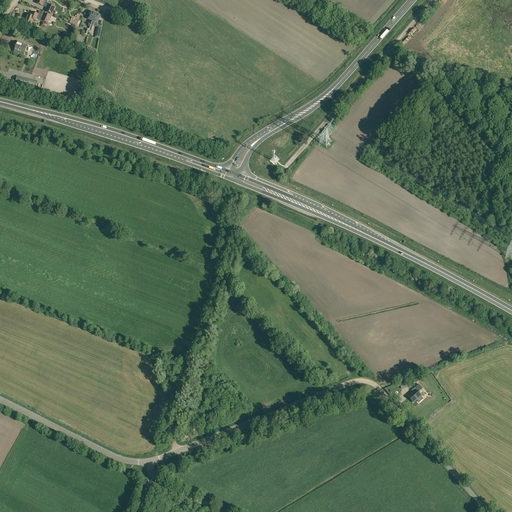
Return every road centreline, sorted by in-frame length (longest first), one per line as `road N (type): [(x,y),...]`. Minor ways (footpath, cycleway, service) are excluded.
road 1 (unclassified): [(483,511),(358,376),(334,376),(179,447)]
road 2 (trunk): [(0,101),(229,174)]
road 3 (unclassified): [(179,447),(171,429),(234,229)]
road 4 (unclassified): [(434,0),(286,166)]
road 5 (primary): [(411,0),(326,95),(265,133)]
road 6 (trunk): [(229,174),(386,244)]
road 7 (unclassified): [(150,459),(120,459),(0,400)]
road 8 (trunk): [(386,244),(239,175)]
road 9 (trunk): [(386,244),(511,310)]
